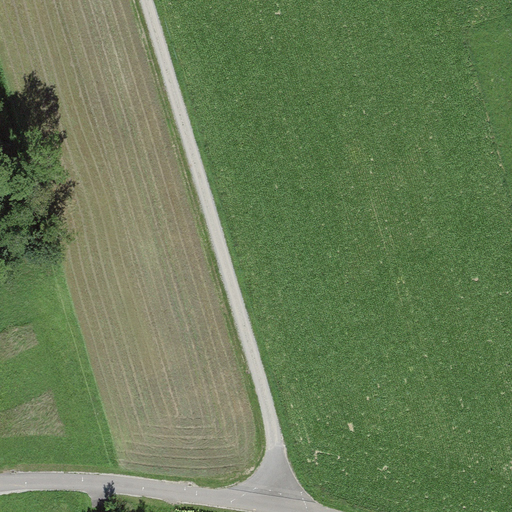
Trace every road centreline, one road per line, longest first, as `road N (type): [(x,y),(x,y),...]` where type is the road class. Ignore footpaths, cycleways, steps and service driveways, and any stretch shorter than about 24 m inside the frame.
road 1 (track): [(152,0),(298,497)]
road 2 (track): [(335,511),(298,497),(125,474),(0,477)]
